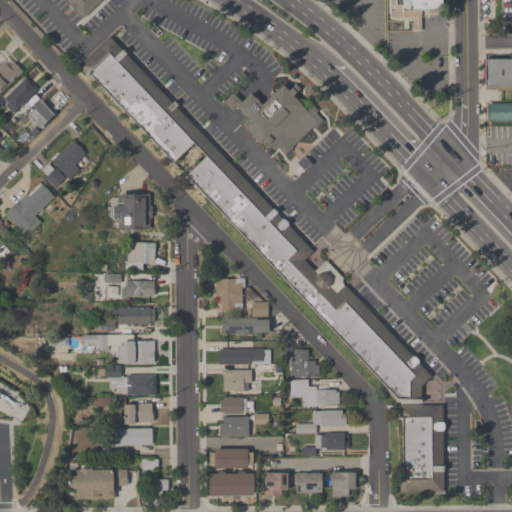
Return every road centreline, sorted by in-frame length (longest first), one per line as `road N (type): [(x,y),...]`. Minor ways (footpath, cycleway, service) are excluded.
road 1 (residential): [(0,5),(378,405),(378,511)]
road 2 (residential): [(187,204),(188,511)]
road 3 (primary): [(451,151),(291,0)]
road 4 (residential): [(464,0),(466,131),(428,181)]
road 5 (primary): [(321,69),(428,181)]
road 6 (residential): [(86,97),(0,183)]
